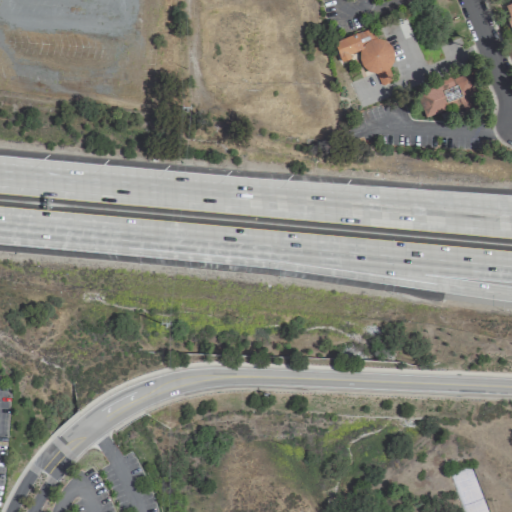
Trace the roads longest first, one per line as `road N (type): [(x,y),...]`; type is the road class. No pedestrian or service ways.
road 1 (residential): [(49,465),(114,410),(161,386),(205,376),(511,385)]
road 2 (motorway): [(0,220),(276,243)]
road 3 (motorway): [(511,218),(237,193)]
road 4 (motorway): [(511,206),(237,193)]
road 5 (motorway): [(276,243),(511,293)]
road 6 (motorway): [(237,193),(0,174)]
road 7 (motorway): [(276,243),(511,264)]
road 8 (residential): [(467,0),(511,115)]
